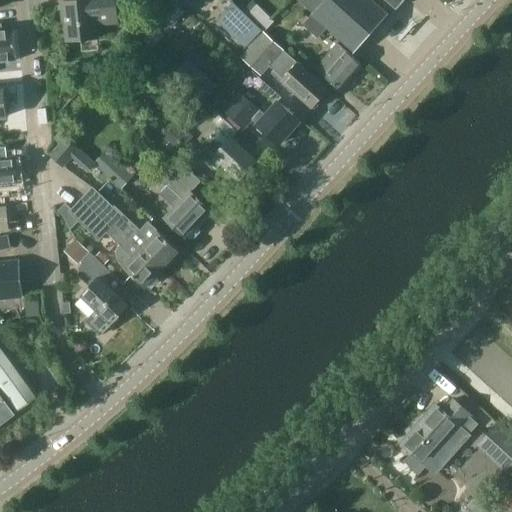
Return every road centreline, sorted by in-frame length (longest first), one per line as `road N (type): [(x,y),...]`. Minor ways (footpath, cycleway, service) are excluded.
road 1 (tertiary): [(109,403),(492,0)]
road 2 (residential): [(109,403),(57,347),(21,0)]
road 3 (secondary): [(254,511),(511,231)]
road 4 (tertiary): [(0,489),(109,403)]
road 5 (track): [(511,415),(420,335)]
